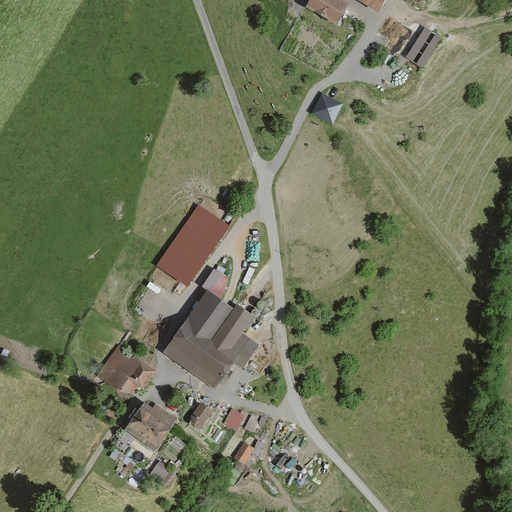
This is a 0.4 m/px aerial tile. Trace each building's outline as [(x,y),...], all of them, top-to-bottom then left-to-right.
[(352,10),(333,0),(318,0),(313,11),(342,27),(352,10)] [(387,0),(367,0),(383,9),(387,0)] [(446,41),(429,30),(410,60),(427,71),(446,41)] [(311,114),(332,124),(343,102),(321,92),(311,114)] [(232,227),(200,206),(159,267),(191,288),(232,227)] [(238,311),(211,293),(169,353),(220,388),(236,363),(248,371),(265,347),(248,335),(259,319),(241,307),(238,311)] [(159,373),(119,347),(99,377),(139,403),(159,373)] [(178,425),(148,405),(130,431),(160,452),(178,425)] [(215,413),(203,406),(193,422),(204,430),(215,413)] [(237,429),(244,414),(232,408),(224,423),(237,429)] [(246,428),(253,430),(257,419),(250,416),(246,428)] [(256,449),(246,443),(236,458),(247,465),(256,449)] [(167,482),(172,471),(155,463),(150,474),(167,482)]
